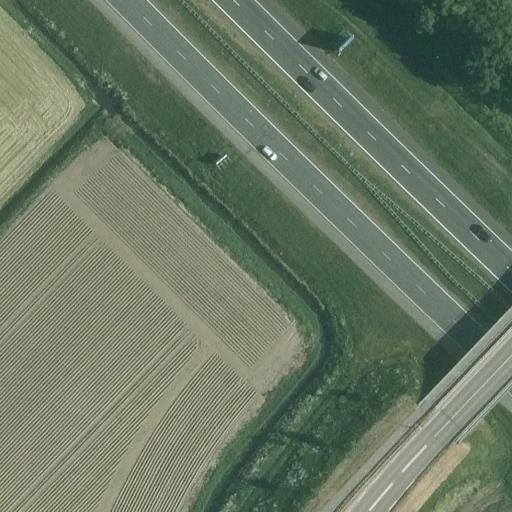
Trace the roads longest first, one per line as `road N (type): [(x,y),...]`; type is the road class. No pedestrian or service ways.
road 1 (motorway): [(122,0),(511,378)]
road 2 (motorway): [(511,271),(234,0)]
road 3 (unclassified): [(366,511),(511,356)]
